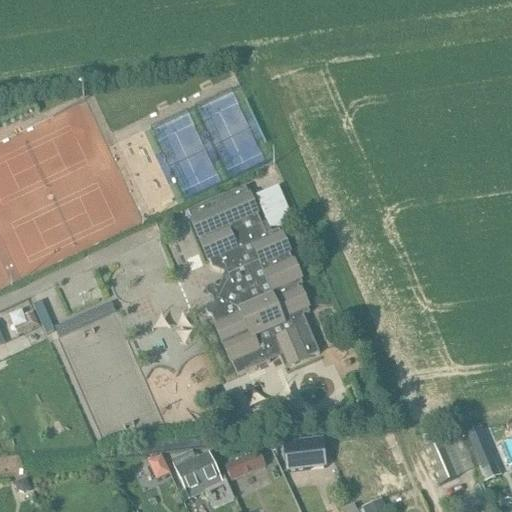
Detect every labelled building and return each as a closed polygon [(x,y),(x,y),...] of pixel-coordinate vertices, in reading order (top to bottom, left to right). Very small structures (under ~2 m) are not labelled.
[(280,231),(272,234),(271,230),(293,221),(279,188),(256,197),(267,224),(262,226),(258,216),(259,216),(251,194),(248,195),(245,190),(188,214),(191,221),(189,222),(198,242),(200,241),(212,270),(224,275),(219,289),(212,287),(207,289),(205,293),(207,298),(211,299),(213,304),(207,307),(205,312),(207,316),(212,318),(237,378),(279,359),(284,370),(319,355),(303,317),(310,314),(298,288),(303,286),(280,231)] [(172,216),(156,223),(161,236),(178,229),(172,216)] [(26,323),(13,330),(17,338),(30,331),(26,323)] [(480,429),(466,434),(482,471),(495,465),(480,429)] [(323,439),(282,444),(285,473),(326,468),(323,439)] [(458,478),(443,442),(423,451),(439,487),(458,478)] [(257,452),(224,468),(231,483),(265,468),(257,452)] [(209,454),(174,470),(188,501),(223,486),(209,454)] [(27,479),(14,485),(17,493),(23,495),(32,491),(27,479)] [(386,511),(382,501),(361,509),(362,511),(386,511)]
